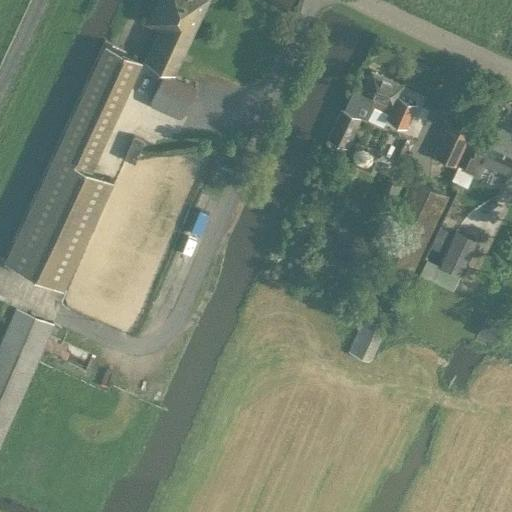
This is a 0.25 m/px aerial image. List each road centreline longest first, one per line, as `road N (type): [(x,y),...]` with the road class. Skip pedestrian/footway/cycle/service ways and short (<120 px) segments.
road 1 (track): [(177,511),(243,363),(271,339),(302,340),(511,403)]
road 2 (tertiary): [(511,63),(382,0)]
